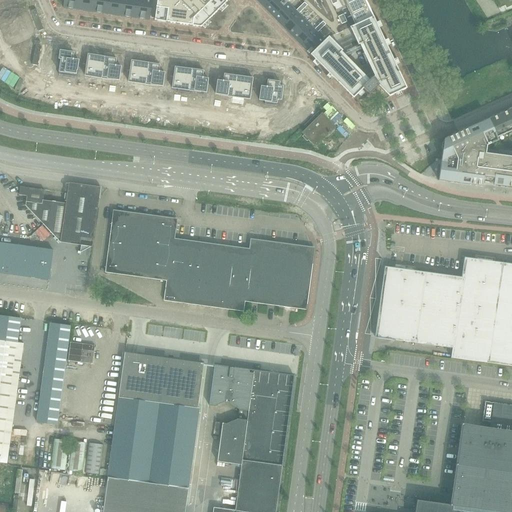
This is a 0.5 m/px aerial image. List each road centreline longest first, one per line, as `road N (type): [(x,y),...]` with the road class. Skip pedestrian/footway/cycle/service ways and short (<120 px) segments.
road 1 (residential): [(42,0),(62,28),(306,65),(360,125),(425,104)]
road 2 (primary): [(329,192),(289,171),(0,127)]
road 3 (primary): [(0,153),(286,195),(316,212)]
road 4 (unclassified): [(319,335),(0,292)]
road 5 (unknown): [(148,312),(194,384),(206,428),(197,504),(178,511)]
road 6 (secondary): [(511,210),(430,199),(379,174),(348,178),(329,192)]
road 7 (primary): [(319,335),(297,511)]
road 8 (secondary): [(341,206),(387,194),(441,213),(511,221)]
road 9 (unclassified): [(511,387),(359,366)]
road 10 (primary): [(317,511),(338,364)]
road 11 (unclassified): [(359,366),(372,261),(353,248)]
road 12 (primary): [(316,212),(329,240),(319,335)]
road 13 (unknown): [(174,511),(68,500),(54,511)]
